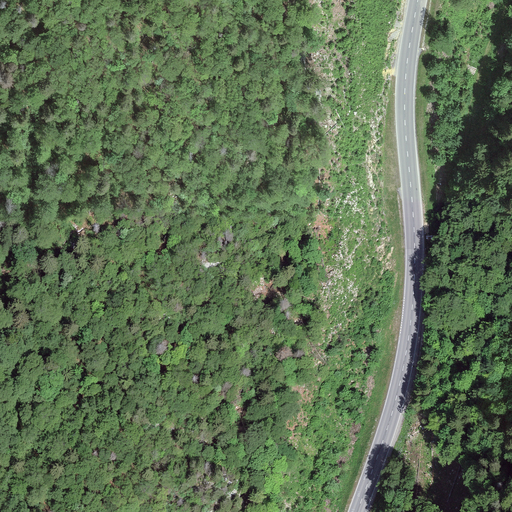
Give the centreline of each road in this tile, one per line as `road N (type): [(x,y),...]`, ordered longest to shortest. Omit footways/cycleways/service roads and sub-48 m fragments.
road 1 (secondary): [(357,511),(409,334),(415,249),(404,91),(418,0)]
road 2 (track): [(413,283),(438,249),(470,100),(511,1)]
